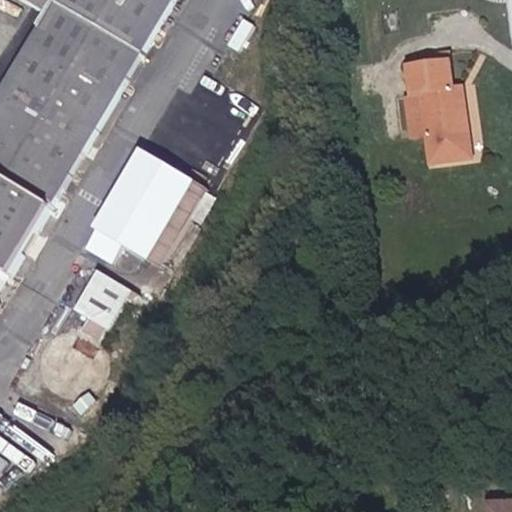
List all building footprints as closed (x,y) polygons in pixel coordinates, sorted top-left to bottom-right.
[(0,0),(38,21),(0,88),(0,283),(1,284),(167,0),(0,0)] [(454,89),(451,62),(410,66),(414,94),(421,94),(429,168),(473,163),(465,88),(454,89)] [(141,135),(138,143),(142,145),(148,148),(155,152),(159,145),(141,135)] [(148,148),(142,145),(133,160),(75,252),(97,265),(106,250),(143,272),(191,191),(142,162),(148,148)] [(84,365),(83,351),(80,346),(113,295),(87,280),(64,321),(70,325),(63,332),(52,331),(43,332),(27,346),(23,359),(25,374),(40,389),(61,391),(74,384),(84,365)] [(131,312),(130,303),(119,305),(121,314),(131,312)]
